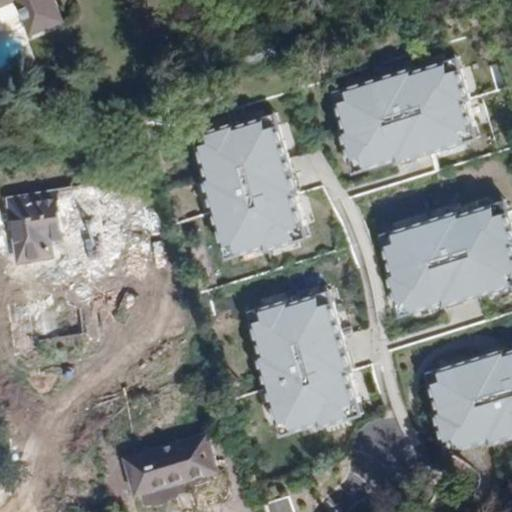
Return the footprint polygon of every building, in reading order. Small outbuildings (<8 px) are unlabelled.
[(53,0),(0,0),(0,5),(13,0),(17,0),(31,33),(62,21),(53,0)] [(436,22),(421,27),(426,44),(441,40),(436,22)] [(411,73),(341,92),(345,104),(333,107),(341,134),(336,136),(345,168),(360,163),(363,175),(393,166),(393,169),(463,150),(459,137),(471,133),(463,107),(466,106),(458,76),(446,79),(443,68),(414,76),(411,73)] [(203,134),(207,146),(195,149),(203,180),(199,181),(221,258),(234,254),(237,262),(266,254),(267,258),(298,250),(294,236),(307,232),(298,202),(302,202),(293,172),(281,130),(270,134),(266,121),(241,128),(240,123),(203,134)] [(53,242),(103,236),(98,185),(5,195),(12,265),(55,260),(53,242)] [(455,215),(388,234),(392,247),(379,250),(386,276),(383,276),(392,307),(405,303),(409,316),(438,307),(439,311),(508,291),(504,277),(511,274),(511,261),(508,248),(511,248),(511,247),(504,218),(491,221),(487,210),(457,219),(455,215)] [(288,299),(253,309),(257,323),(248,325),(257,357),(252,358),(272,429),(287,424),(290,435),(316,428),(318,434),(349,425),(345,411),(358,407),(349,377),(354,377),(346,347),(333,304),(320,308),(316,295),(289,303),(288,299)] [(511,354),(503,357),(502,354),(432,373),(436,388),(425,391),(432,416),(429,417),(437,446),(450,443),(453,453),(485,443),(487,450),(511,442),(511,354)] [(121,456),(132,497),(219,474),(208,433),(121,456)]
